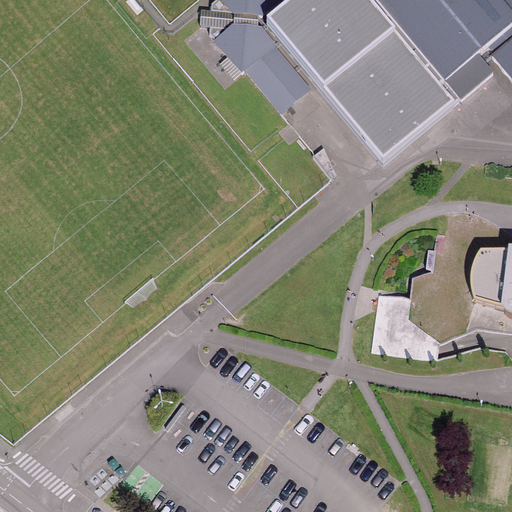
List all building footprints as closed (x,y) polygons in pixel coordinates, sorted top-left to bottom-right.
[(221,0),(209,11),(209,20),(260,23),(287,0),(221,0)] [(384,169),(461,104),(455,96),(447,86),(446,86),(374,0),(301,0),(268,29),(384,169)] [(374,0),(446,86),(447,86),(455,96),(487,69),(479,59),(492,48),(500,57),(509,50),(511,44),(511,30),(486,0),(374,0)] [(511,0),(486,0),(511,30),(511,0)] [(209,34),(259,38),(260,23),(209,20),(209,34)] [(230,64),(244,80),(246,77),(281,118),(310,93),(261,38),(259,38),(209,34),(208,39),(230,64)] [(511,44),(509,50),(500,57),(496,61),(511,80),(511,79),(511,44)] [(244,80),(230,64),(222,70),(236,86),(244,80)] [(461,104),(494,77),(487,69),(455,96),(461,104)] [(511,254),(489,254),(485,254),(482,254),(480,256),(478,261),(474,269),(472,280),(472,289),(473,296),(476,304),(507,312),(506,315),(508,316),(511,319),(511,318),(511,254)] [(379,353),(434,356),(436,328),(417,327),(418,297),(381,296),(379,353)]
